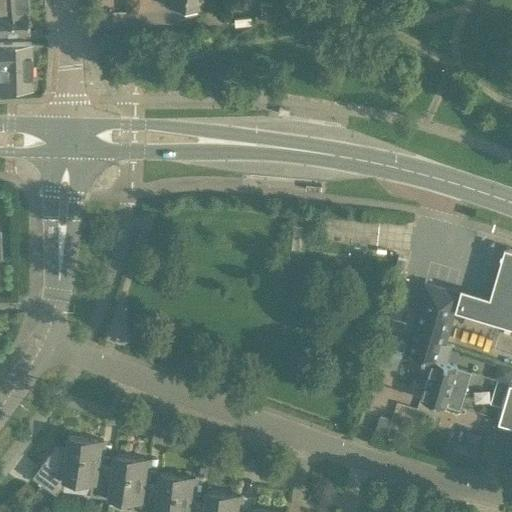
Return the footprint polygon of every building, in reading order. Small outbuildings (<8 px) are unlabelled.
[(0,0),(0,9),(27,7),(26,0),(0,0)] [(170,0),(169,6),(201,10),(202,0),(170,0)] [(260,15),(282,15),(282,1),(260,1),(260,15)] [(27,7),(0,9),(0,32),(28,30),(27,7)] [(0,64),(30,64),(30,42),(0,42),(0,64)] [(30,64),(0,64),(0,86),(30,86),(30,64)] [(300,248),(303,224),(293,223),(290,247),(300,248)] [(465,289),(459,310),(511,325),(511,252),(508,251),(494,297),(465,289)] [(414,311),(402,350),(431,357),(419,398),(444,404),(444,403),(459,408),(470,369),(446,362),(452,344),(444,341),(453,309),(458,290),(422,281),(414,311)] [(497,377),(489,403),(501,406),(497,421),(511,425),(511,383),(508,382),(509,380),(497,377)] [(391,418),(379,415),(374,429),(386,433),(391,418)] [(469,429),(467,441),(456,439),(453,457),(480,461),(484,432),(469,429)] [(108,496),(110,478),(111,469),(99,468),(103,439),(68,436),(66,449),(54,447),(32,477),(55,494),(63,485),(63,478),(91,482),(89,496),(108,498),(108,496)] [(110,478),(108,496),(142,500),(140,511),(153,511),(157,488),(145,486),(146,478),(149,458),(113,453),(111,465),(111,469),(110,478)] [(157,484),(157,488),(153,511),(202,511),(203,506),(191,504),(192,499),(195,476),(159,471),(157,484)] [(205,489),(203,506),(202,511),(238,511),(241,494),(205,489)]
